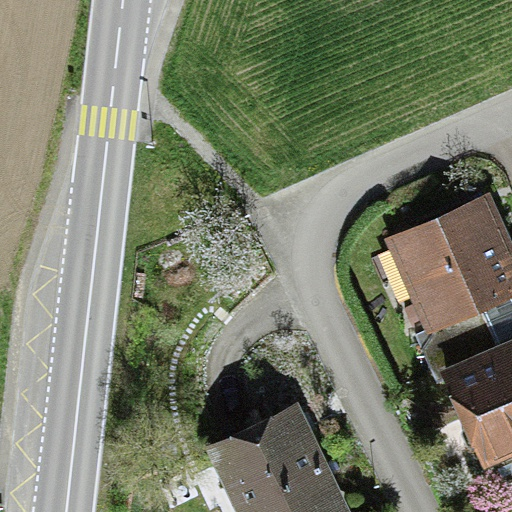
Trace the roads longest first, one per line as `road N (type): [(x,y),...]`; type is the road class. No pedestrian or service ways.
road 1 (residential): [(416,511),(285,222),(511,121)]
road 2 (secondary): [(123,0),(64,511)]
